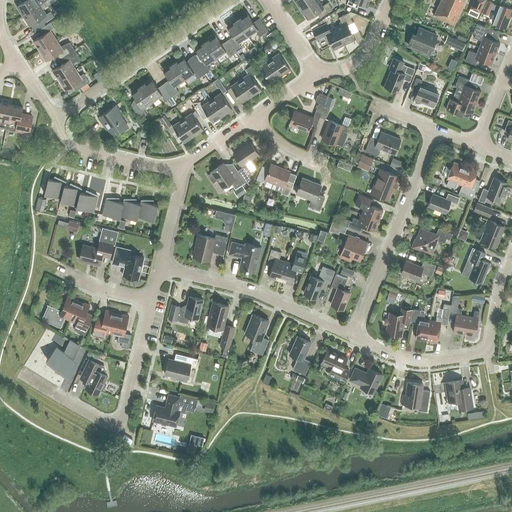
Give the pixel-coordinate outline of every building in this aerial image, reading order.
[(47,0),(38,0),(37,1),(36,0),(26,0),(16,7),(23,16),(40,5),(47,0)] [(293,0),(301,10),(314,0),(293,0)] [(314,0),(301,10),(307,19),(317,13),(320,18),(332,9),(328,2),(322,6),(318,0),(314,0)] [(440,0),(434,16),(454,25),(464,0),(440,0)] [(485,0),(472,0),(469,9),(479,13),(485,0)] [(511,11),(511,8),(499,3),(498,6),(492,4),(493,3),(487,1),(482,12),(487,15),(490,9),(496,11),(492,23),(506,28),(511,11)] [(23,16),(29,26),(41,18),(44,23),(54,16),(51,11),(46,14),(40,5),(23,16)] [(61,7),(56,11),(59,16),(64,12),(61,7)] [(268,31),(259,18),(253,23),(246,13),(237,20),(248,36),(255,31),(259,37),(268,31)] [(344,45),(355,40),(347,25),(352,22),(348,13),(339,17),(342,24),(336,27),(344,45)] [(238,43),(248,36),(237,20),(227,27),(234,36),(227,40),(236,53),(242,48),(238,43)] [(39,51),(56,40),(50,31),(54,28),(50,22),(40,29),(44,34),(33,41),(39,51)] [(344,45),(336,27),(329,30),(326,23),(312,30),(317,39),(326,35),(333,50),(344,45)] [(482,41),(479,47),(496,54),(500,43),(494,40),(497,32),(476,24),(473,33),(475,34),(474,38),(482,41)] [(422,51),(429,54),(436,35),(419,28),(416,35),(413,34),(408,45),(415,48),(414,50),(421,53),(422,51)] [(274,38),(270,32),(265,36),(269,42),(274,38)] [(465,43),(447,34),(443,43),(462,51),(465,43)] [(236,53),(227,40),(221,45),(214,35),(205,42),(216,58),(225,52),(229,57),(236,53)] [(63,45),(60,46),(56,40),(39,51),(46,61),(56,54),(59,59),(74,50),(69,42),(63,45)] [(206,65),(216,58),(205,42),(195,48),(202,58),(195,62),(204,75),(210,70),(206,65)] [(255,46),(248,50),(251,55),(258,51),(255,46)] [(491,64),(496,54),(479,47),(477,54),(469,51),(465,61),(476,65),(478,59),(491,64)] [(75,70),(72,64),(80,58),(74,50),(59,59),(63,64),(52,71),(59,81),(75,70)] [(269,60),(280,76),(290,70),(279,53),(269,60)] [(204,75),(195,62),(189,66),(183,57),(173,64),(184,80),(193,74),(197,79),(204,75)] [(415,69),(403,64),(404,62),(394,58),(390,68),(392,69),(385,87),(397,92),(403,78),(410,81),(415,69)] [(271,83),(280,76),(269,60),(260,66),(271,83)] [(425,65),(419,63),(416,69),(422,72),(425,65)] [(174,87),(184,80),(173,64),(163,70),(170,80),(163,84),(172,97),(178,92),(174,87)] [(261,90),(252,76),(256,73),(251,65),(244,70),(248,75),(240,80),(251,96),(261,90)] [(83,73),(79,76),(75,70),(59,81),(65,90),(75,83),(79,89),(89,82),(83,73)] [(455,93),(477,102),(481,91),(467,86),(470,80),(459,76),(455,86),(457,87),(455,93)] [(420,86),(422,80),(416,78),(412,90),(417,92),(415,99),(433,106),(438,93),(420,86)] [(172,97),(163,84),(157,88),(151,79),(141,86),(152,102),(161,96),(165,101),(172,97)] [(240,80),(230,86),(242,103),(251,96),(240,80)] [(143,109),(152,102),(141,86),(131,92),(138,102),(131,106),(140,119),(146,114),(143,109)] [(337,93),(343,96),(345,89),(340,87),(337,93)] [(189,98),(193,105),(201,100),(196,93),(189,98)] [(211,100),(222,116),(232,110),(221,93),(211,100)] [(472,113),(477,102),(455,93),(452,100),(450,99),(446,109),(461,115),(464,110),(472,113)] [(324,105),(327,99),(317,95),(315,102),(319,103),(313,118),(294,111),(289,124),(308,131),(311,124),(316,126),(320,117),(324,105)] [(213,123),(222,116),(211,100),(201,106),(213,123)] [(0,127),(6,129),(11,105),(0,102),(0,127)] [(21,115),(23,107),(11,105),(6,129),(29,133),(32,117),(21,115)] [(118,113),(120,112),(115,105),(98,117),(104,126),(106,125),(113,135),(118,132),(119,133),(127,125),(118,113)] [(324,105),(320,117),(325,119),(330,107),(324,105)] [(193,136),(203,129),(191,113),(182,120),(193,136)] [(171,125),(163,114),(158,118),(165,129),(171,125)] [(183,143),(193,136),(182,120),(172,126),(183,143)] [(347,125),(342,123),(342,125),(329,120),(322,139),(335,144),(336,143),(342,145),(347,133),(344,132),(347,125)] [(381,149),(395,154),(401,139),(381,131),(378,140),(370,137),(365,151),(378,156),(381,149)] [(245,163),(258,154),(250,142),(233,154),(241,165),(242,168),(237,171),(245,183),(250,179),(247,175),(252,172),(245,163)] [(368,169),(372,159),(362,155),(358,165),(368,169)] [(390,166),(401,170),(404,163),(393,158),(390,166)] [(245,183),(237,171),(231,175),(223,163),(211,171),(212,172),(208,176),(213,183),(217,180),(222,188),(230,183),(235,190),(241,185),(245,183)] [(271,163),(265,180),(266,180),(283,187),(281,193),(288,196),(294,182),(296,175),(289,172),(290,171),(271,163)] [(470,170),(471,169),(460,164),(460,165),(453,163),(447,179),(461,185),(458,194),(472,200),(480,181),(474,178),(476,172),(470,170)] [(372,192),(387,199),(397,175),(381,169),(378,177),(376,178),(374,183),(375,184),(372,192)] [(439,186),(441,179),(431,176),(429,182),(439,186)] [(64,185),(64,186),(65,182),(59,178),(57,181),(48,179),(44,194),(61,198),(64,185)] [(317,195),(321,185),(302,178),(296,194),(311,200),(309,206),(320,210),(325,198),(317,195)] [(505,186),(506,183),(494,178),(489,190),(483,188),(478,200),(484,203),(487,196),(499,201),(501,195),(504,196),(507,187),(505,186)] [(80,192),(81,188),(74,185),(73,188),(64,186),(64,185),(61,198),(60,201),(76,205),(80,192)] [(241,185),(235,190),(233,191),(237,198),(246,192),(241,185)] [(76,208),(93,212),(97,195),(90,192),(89,195),(80,192),(76,205),(76,208)] [(457,204),(459,198),(448,193),(446,199),(432,194),(428,205),(446,212),(450,201),(457,204)] [(383,210),(371,205),(373,199),(359,194),(355,204),(364,208),(362,213),(379,220),(383,210)] [(46,199),(37,197),(34,209),(43,211),(46,199)] [(124,203),(123,203),(114,201),(114,198),(107,198),(103,215),(120,219),(120,216),(124,203)] [(141,204),(140,204),(132,202),(132,199),(124,199),(123,203),(124,203),(120,216),(137,220),(138,217),(141,204)] [(138,217),(154,221),(158,205),(149,203),(149,200),(141,200),(140,204),(141,204),(138,217)] [(489,217),(492,209),(477,203),(474,210),(489,217)] [(349,221),(347,227),(359,231),(361,225),(366,227),(374,231),(379,220),(362,213),(359,220),(353,217),(352,221),(350,221),(349,221)] [(223,221),(224,223),(227,224),(230,222),(231,219),(229,217),(226,216),(224,218),(223,221)] [(480,240),(496,247),(504,226),(487,219),(483,231),(484,231),(480,240)] [(68,222),(58,220),(57,225),(66,228),(68,222)] [(78,223),(68,220),(66,229),(76,232),(78,223)] [(347,227),(332,221),(328,230),(338,234),(339,231),(344,233),(347,227)] [(449,240),(452,234),(438,228),(436,234),(420,228),(416,239),(415,238),(411,247),(420,251),(421,250),(431,254),(437,240),(444,243),(446,239),(449,240)] [(468,234),(459,231),(457,237),(465,240),(468,234)] [(317,235),(310,233),(308,241),(315,242),(317,235)] [(193,257),(209,261),(212,252),(223,255),(228,238),(215,235),(214,238),(199,234),(193,257)] [(339,257),(350,261),(352,258),(360,261),(363,252),(365,253),(369,243),(348,235),(339,257)] [(79,260),(99,265),(101,256),(109,258),(113,244),(100,241),(98,249),(83,245),(79,260)] [(239,268),(255,272),(261,247),(245,243),(245,245),(232,242),(229,254),(242,258),(239,268)] [(142,265),(144,258),(133,255),(134,251),(116,247),(112,263),(122,266),(123,263),(126,263),(123,275),(138,279),(141,270),(138,269),(139,265),(142,265)] [(469,277),(482,282),(490,263),(482,260),(485,253),(472,247),(467,259),(475,262),(469,277)] [(286,262),(279,260),(281,252),(271,249),(267,262),(273,263),(269,277),(280,281),(286,262)] [(286,262),(280,281),(291,285),(295,271),(301,273),(302,272),(305,260),(306,257),(296,254),(295,257),(293,264),(286,262)] [(417,281),(420,272),(431,277),(436,265),(424,260),(421,267),(406,261),(401,273),(411,277),(411,279),(417,281)] [(330,284),(335,271),(322,266),(318,279),(311,276),(304,294),(316,299),(323,281),(330,284)] [(343,266),(340,273),(352,278),(354,271),(343,266)] [(435,272),(441,275),(444,268),(437,266),(435,272)] [(342,290),(347,277),(336,273),(331,286),(337,289),(331,305),(343,310),(350,293),(342,290)] [(397,292),(389,289),(387,295),(395,298),(397,292)] [(437,296),(445,298),(446,291),(438,289),(437,296)] [(462,309),(457,308),(459,295),(452,296),(449,314),(456,315),(453,332),(464,334),(467,316),(461,315),(462,309)] [(472,301),(484,303),(485,297),(473,295),(472,301)] [(49,306),(44,319),(56,324),(59,316),(64,318),(70,320),(78,302),(73,299),(73,298),(67,296),(61,310),(47,304),(47,305),(48,305),(49,306)] [(198,319),(203,300),(189,296),(186,310),(179,308),(179,306),(172,305),(168,319),(187,323),(189,317),(198,319)] [(84,336),(93,315),(86,312),(89,305),(84,303),(84,304),(78,302),(70,320),(76,323),(74,329),(78,331),(77,333),(84,336)] [(228,306),(213,302),(207,325),(222,329),(228,306)] [(447,325),(451,305),(444,304),(441,317),(436,316),(435,322),(430,321),(426,340),(437,342),(440,324),(447,325)] [(387,333),(401,335),(403,321),(409,322),(411,310),(402,308),(401,315),(390,313),(387,333)] [(420,313),(420,310),(413,309),(411,321),(418,322),(415,338),(426,340),(430,321),(424,320),(425,314),(420,313)] [(112,334),(117,314),(111,313),(111,312),(105,310),(103,317),(97,316),(92,335),(104,338),(105,332),(112,334)] [(478,318),(479,312),(474,311),(473,317),(467,316),(464,334),(475,336),(478,318)] [(117,314),(112,334),(118,335),(117,342),(122,343),(121,347),(128,349),(131,335),(124,333),(129,316),(123,314),(122,316),(117,314)] [(268,321),(269,321),(253,314),(253,315),(254,315),(246,334),(245,333),(245,334),(255,338),(250,350),(262,355),(268,340),(261,337),(267,321),(268,321)] [(220,345),(229,347),(234,328),(225,326),(220,345)] [(171,343),(173,337),(164,335),(163,341),(171,343)] [(310,342),(298,336),(290,354),(298,358),(293,369),(304,374),(310,362),(303,358),(310,342)] [(67,375),(77,362),(74,359),(80,346),(70,340),(63,353),(56,347),(46,360),(56,367),(54,372),(65,377),(66,375),(67,375)] [(207,343),(200,341),(198,350),(205,351),(207,343)] [(343,368),(347,359),(327,350),(321,363),(331,368),(328,375),(344,382),(349,371),(343,368)] [(99,354),(88,351),(87,356),(97,359),(99,354)] [(196,367),(198,359),(176,354),(174,361),(168,359),(164,373),(178,377),(177,380),(186,383),(190,365),(196,367)] [(81,376),(80,379),(88,383),(85,388),(92,392),(93,391),(98,394),(101,388),(103,388),(104,388),(106,384),(105,383),(104,382),(107,375),(105,374),(101,372),(104,367),(98,364),(89,360),(83,372),(81,376)] [(374,393),(382,375),(369,369),(366,374),(363,372),(355,368),(349,380),(361,385),(360,387),(374,393)] [(302,383),(304,378),(292,373),(290,378),(302,383)] [(463,387),(461,380),(446,382),(449,402),(457,401),(459,409),(473,407),(470,386),(463,387)] [(418,410),(427,412),(430,391),(421,390),(422,384),(408,382),(406,396),(402,395),(401,404),(418,407),(418,410)] [(194,411),(198,399),(180,395),(179,397),(168,394),(165,407),(156,405),(153,421),(160,422),(161,425),(165,426),(167,424),(175,426),(179,411),(184,413),(185,409),(194,411)] [(212,414),(215,402),(206,400),(204,412),(212,414)] [(333,406),(326,402),(323,409),(331,412),(333,406)] [(389,408),(380,404),(377,414),(385,417),(389,408)] [(469,419),(485,417),(484,411),(468,413),(469,419)] [(202,446),(204,438),(191,435),(187,451),(195,453),(197,445),(202,446)]
